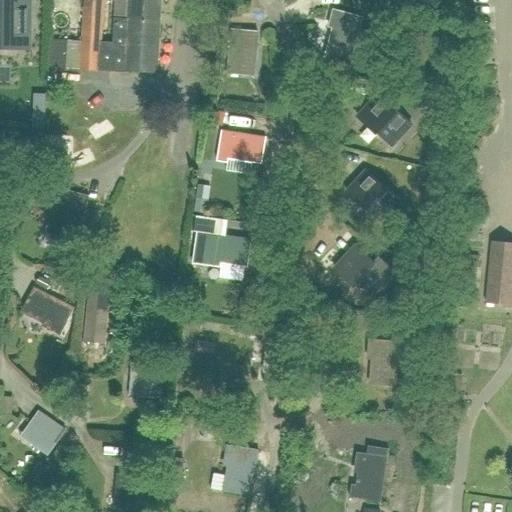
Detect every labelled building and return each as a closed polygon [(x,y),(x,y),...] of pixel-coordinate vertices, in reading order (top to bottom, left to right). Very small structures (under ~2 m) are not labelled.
[(29,25),(30,0),(0,0),(0,48),(10,49),(10,29),(18,29),(18,24),(29,25)] [(66,68),(80,69),(80,70),(99,71),(103,0),(128,0),(127,20),(115,19),(112,71),(156,74),(159,33),(161,0),(85,0),(82,42),(68,41),(66,68)] [(337,57),(351,61),(362,18),(347,14),(333,10),(331,20),(334,21),(328,42),(340,46),(337,57)] [(243,63),(255,64),(258,32),(231,30),(228,74),(242,75),(243,63)] [(411,124),(398,111),(396,113),(378,96),(358,118),(376,135),(378,133),(391,146),(411,124)] [(252,150),(263,152),(266,138),(222,131),(220,147),(219,147),(217,161),(228,163),(228,159),(250,163),(252,150)] [(401,199),(387,187),(385,188),(367,171),(347,193),(365,210),(367,208),(380,221),(401,199)] [(77,241),(80,228),(88,197),(72,193),(59,190),(56,200),(59,201),(54,222),(64,225),(61,237),(77,241)] [(251,240),(197,232),(193,263),(220,267),(220,263),(221,263),(245,267),(247,267),(251,240)] [(511,239),(489,238),(485,300),(511,301),(511,239)] [(356,247),(335,270),(354,287),(359,282),(373,295),(394,272),(379,259),(374,264),(356,247)] [(69,252),(67,259),(79,262),(81,255),(69,252)] [(86,342),(103,344),(109,281),(92,279),(86,342)] [(66,323),(66,322),(73,308),(34,288),(28,301),(38,306),(33,317),(52,327),(50,330),(60,335),(66,323)] [(277,362),(275,374),(289,376),(294,332),(278,330),(279,329),(265,328),(263,338),(267,339),(264,360),(277,362)] [(381,385),(395,386),(398,342),(382,341),(383,341),(369,340),(368,351),(372,351),(370,372),(382,373),(381,385)] [(129,396),(156,399),(158,367),(142,365),(132,364),(131,376),(129,396)] [(56,444),(65,431),(38,412),(23,434),(41,446),(39,449),(48,455),(56,444)] [(250,496),(258,450),(227,445),(224,457),(228,458),(225,479),(237,481),(235,493),(250,496)] [(366,499),(380,501),(387,458),(371,455),(357,453),(355,464),(359,464),(356,486),(368,487),(366,499)] [(116,507),(142,509),(144,477),(128,476),(117,475),(117,487),(116,507)]
